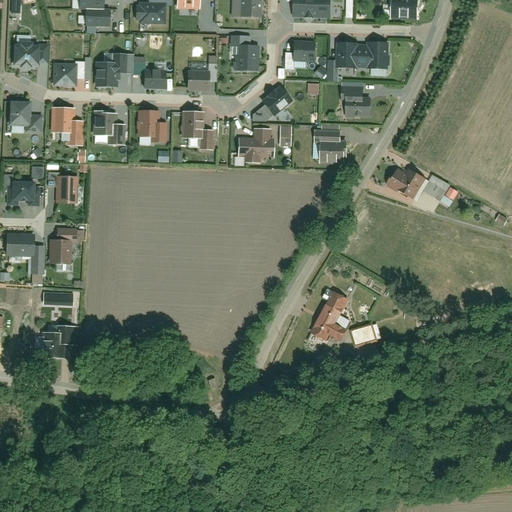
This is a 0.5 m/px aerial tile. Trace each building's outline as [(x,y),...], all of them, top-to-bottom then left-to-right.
[(80,0),(81,8),(91,9),(108,9),(108,0),(80,0)] [(236,0),(237,22),(262,21),(261,0),(236,0)] [(297,0),(297,16),(316,17),(316,0),(297,0)] [(316,0),(316,17),(335,17),(335,0),(316,0)] [(398,0),(398,17),(423,18),(424,0),(398,0)] [(137,7),(136,20),(140,20),(140,23),(166,24),(166,4),(141,3),(141,7),(137,7)] [(91,9),(90,24),(118,25),(119,10),(108,9),(91,9)] [(242,62),(241,70),(260,70),(260,46),(251,45),(251,37),(233,36),(232,62),(242,62)] [(299,53),(298,60),(321,61),(321,42),(299,42),(299,53)] [(344,60),(344,67),(368,68),(368,62),(369,43),(345,42),(344,60)] [(368,62),(368,68),(392,69),(393,44),(369,43),(368,62)] [(21,44),(20,64),(50,65),(51,45),(21,44)] [(290,53),(289,70),(298,70),(298,60),(299,53),(290,53)] [(127,63),(127,74),(135,74),(135,55),(127,55),(127,63)] [(207,71),(216,72),(216,57),(207,57),(207,71)] [(344,67),(344,60),(334,60),(333,81),(343,81),(344,67)] [(101,62),(100,87),(122,88),(122,74),(127,74),(127,63),(101,62)] [(57,64),(57,86),(80,86),(80,64),(57,64)] [(184,71),(185,89),(206,89),(206,71),(184,71)] [(149,72),(148,87),(170,88),(171,72),(149,72)] [(278,113),(279,115),(297,102),(286,87),(268,101),(271,104),(278,113)] [(342,98),(344,119),(372,117),(370,95),(342,98)] [(6,103),(7,134),(43,134),(42,117),(27,117),(27,103),(6,103)] [(258,115),(258,121),(270,122),(278,113),(271,104),(258,115)] [(66,135),(65,147),(81,147),(81,122),(74,122),(74,110),(50,109),(50,134),(66,135)] [(166,127),(158,127),(159,112),(138,111),(136,136),(152,137),(152,146),(164,147),(166,127)] [(99,113),(98,134),(113,135),(119,135),(119,125),(120,113),(99,113)] [(196,151),(213,151),(213,132),(203,132),(203,115),(182,115),(182,139),(196,139),(196,151)] [(128,126),(119,125),(119,135),(113,135),(112,144),(127,145),(128,126)] [(318,142),(338,143),(339,127),(321,126),(320,130),(311,130),(311,142),(318,142)] [(280,128),(279,149),(292,149),(292,129),(280,128)] [(238,141),(238,162),(274,162),(274,131),(252,131),(252,141),(238,141)] [(318,142),(318,162),(340,162),(340,156),(345,156),(345,142),(338,143),(318,142)] [(397,165),(385,188),(412,203),(424,180),(397,165)] [(54,178),(56,206),(79,205),(77,177),(54,178)] [(7,184),(7,205),(37,205),(37,184),(7,184)] [(451,189),(444,200),(450,204),(457,192),(451,189)] [(4,234),(4,256),(29,257),(29,277),(43,278),(44,248),(35,248),(36,235),(4,234)] [(50,242),(50,267),(69,268),(70,242),(50,242)] [(345,330),(334,324),(347,300),(327,290),(323,298),(329,302),(312,333),(326,341),(330,335),(340,340),(345,330)] [(352,333),(356,347),(379,341),(375,327),(352,333)] [(59,329),(59,337),(39,336),(38,363),(62,364),(63,348),(79,348),(79,329),(59,329)]
